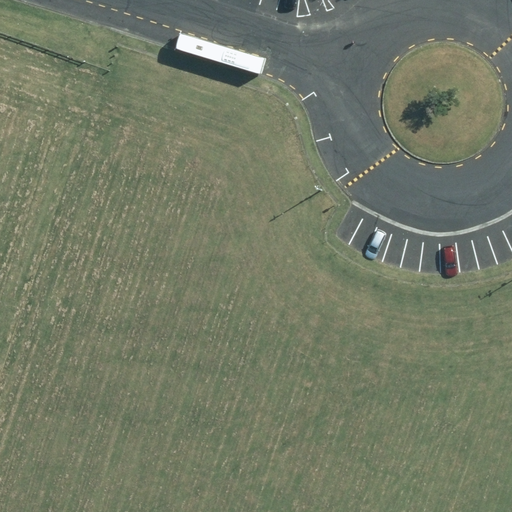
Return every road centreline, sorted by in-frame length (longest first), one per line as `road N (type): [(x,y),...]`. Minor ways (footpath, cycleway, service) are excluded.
road 1 (unclassified): [(135,0),(346,60)]
road 2 (unclassified): [(411,199),(382,185),(348,145),(338,111),(346,60)]
